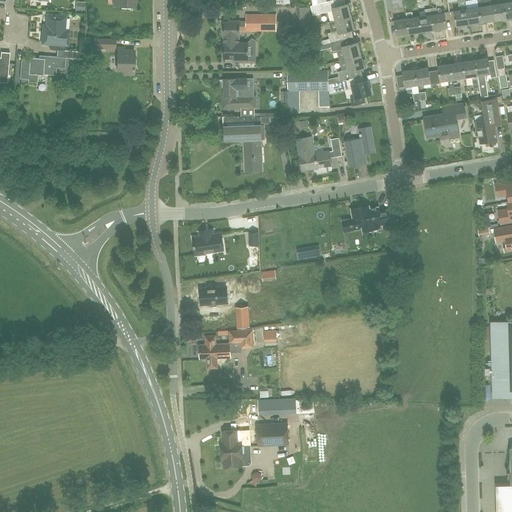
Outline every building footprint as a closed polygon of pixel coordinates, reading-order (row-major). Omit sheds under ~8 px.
[(386,0),(388,11),(405,8),(403,0),(386,0)] [(326,2),(319,4),(313,6),(310,7),(312,15),(332,10),(335,21),(351,17),(349,11),(351,11),(349,3),(334,7),(332,1),(326,2)] [(77,2),(78,12),(87,11),(87,2),(77,2)] [(492,5),(494,20),(506,18),(504,3),(492,5)] [(479,7),(482,22),(494,20),(492,5),(479,7)] [(309,27),(309,7),(299,7),(299,27),(309,27)] [(467,9),(469,25),(482,22),(479,7),(467,9)] [(430,9),(434,30),(446,28),(444,13),(437,14),(436,8),(430,9)] [(419,17),(421,32),(434,30),(430,9),(425,10),(426,16),(419,17)] [(456,27),(469,25),(467,9),(454,11),(456,27)] [(407,19),(409,34),(421,32),(419,17),(413,18),(412,12),(406,13),(407,19)] [(224,35),(224,40),(238,40),(238,37),(239,37),(240,28),(246,28),(246,31),(276,31),(276,15),(246,15),(246,21),(228,21),(228,22),(223,22),(223,35),(224,35)] [(43,43),(51,44),(50,50),(57,51),(67,52),(67,49),(65,49),(66,45),(67,33),(64,33),(65,17),(49,16),(48,27),(45,26),(43,43)] [(351,17),(335,21),(338,31),(327,34),(330,42),(342,39),(341,33),(356,29),(354,22),(352,22),(351,17)] [(407,19),(394,20),(397,36),(409,34),(407,19)] [(342,39),(330,42),(332,52),(342,49),(345,59),(361,55),(359,49),(361,49),(359,41),(344,45),(342,39)] [(95,40),(95,48),(116,49),(116,41),(95,40)] [(238,40),(224,40),(224,43),(223,43),(223,58),(238,58),(238,61),(247,61),(247,43),(238,43),(238,40)] [(134,71),(135,51),(124,51),(124,49),(118,49),(117,71),(134,71)] [(84,53),(67,52),(57,51),(57,57),(45,56),(44,59),(30,58),(30,60),(21,60),(20,79),(29,80),(29,75),(44,76),(44,75),(56,76),(57,68),(65,69),(66,58),(84,60),(84,53)] [(0,83),(8,84),(10,53),(1,53),(1,59),(0,58),(0,83)] [(328,79),(328,84),(339,81),(352,78),(351,72),(366,68),(364,60),(362,60),(361,55),(345,59),(347,70),(337,72),(338,77),(328,79)] [(498,69),(505,68),(503,56),(496,57),(498,69)] [(487,58),(474,60),(477,76),(478,76),(479,83),(478,83),(480,90),(481,90),(487,89),(485,74),(490,74),(490,77),(496,76),(493,60),(488,61),(487,58)] [(471,77),(473,91),(480,90),(478,83),(479,83),(478,76),(477,76),(474,60),(462,62),(465,78),(471,77)] [(451,64),(453,80),(465,78),(462,62),(451,64)] [(454,87),(453,80),(451,64),(438,66),(440,82),(448,80),(449,88),(448,88),(449,96),(456,95),(454,87)] [(415,69),(417,85),(430,83),(428,67),(415,69)] [(418,93),(417,85),(415,69),(403,71),(405,87),(412,86),(413,94),(418,93)] [(329,107),(329,102),(328,84),(328,79),(328,70),(288,71),(289,113),(300,113),(299,91),(318,91),(318,102),(318,107),(329,107)] [(224,97),(236,97),(235,87),(245,86),(244,78),(223,79),(224,97)] [(352,78),(339,81),(342,90),(352,87),(355,98),(350,99),(352,106),(364,103),(362,97),(371,94),(367,81),(354,84),(352,78)] [(422,108),(428,107),(427,105),(426,105),(425,100),(426,99),(425,92),(418,93),(419,100),(421,100),(422,108)] [(254,96),(236,97),(224,97),(222,97),(223,108),(255,107),(254,96)] [(500,124),(500,118),(497,99),(479,102),(482,121),(475,122),(477,131),(478,131),(480,143),(497,141),(495,125),(500,124)] [(455,119),(465,118),(462,104),(443,108),(444,115),(424,118),(428,137),(447,133),(448,137),(458,135),(455,119)] [(277,115),(260,115),(224,116),(225,125),(228,124),(228,127),(225,127),(225,140),(244,140),(245,172),(262,171),(261,139),(264,139),(264,126),(261,126),(261,124),(277,123),(277,115)] [(358,155),(374,152),(369,128),(359,129),(360,139),(345,142),(349,167),(360,165),(358,155)] [(301,171),(331,166),(329,152),(314,155),(311,137),(297,140),(300,157),(299,157),(301,171)] [(339,138),(331,140),(334,158),(342,156),(339,138)] [(507,203),(511,201),(511,181),(495,184),(497,197),(507,195),(509,202),(507,202),(507,203)] [(498,211),(500,224),(511,221),(511,201),(507,203),(508,210),(498,211)] [(364,230),(372,229),(380,227),(380,225),(383,225),(383,228),(396,229),(397,209),(379,212),(378,207),(369,209),(369,206),(361,208),(351,209),(353,219),(350,219),(351,224),(350,224),(351,226),(352,226),(352,230),(364,228),(364,230)] [(505,252),(511,250),(511,225),(494,229),(496,242),(497,242),(496,240),(502,239),(505,252)] [(480,236),(491,235),(490,228),(479,229),(480,236)] [(195,255),(222,251),(219,234),(212,235),(212,232),(198,234),(199,237),(192,238),(195,255)] [(258,233),(249,233),(249,245),(259,245),(258,233)] [(298,259),(312,257),(311,249),(297,251),(298,259)] [(235,260),(236,272),(247,272),(246,260),(235,260)] [(263,281),(276,280),(275,270),(262,272),(263,281)] [(328,271),(310,271),(311,284),(328,283),(328,271)] [(228,302),(227,286),(201,288),(202,303),(212,303),(212,305),(217,304),(217,303),(228,302)] [(249,327),(248,307),(236,308),(237,327),(249,327)] [(492,398),(511,397),(511,320),(490,321),(492,398)] [(242,353),(242,347),(253,346),(252,330),(230,332),(231,353),(242,353)] [(278,331),(265,331),(266,343),(279,342),(278,331)] [(200,345),(200,358),(207,358),(207,368),(217,368),(217,358),(220,358),(230,357),(230,344),(219,345),(215,345),(215,336),(205,336),(206,345),(200,345)] [(295,398),(257,400),(258,415),(295,413),(295,398)] [(258,446),(288,444),(287,423),(257,425),(258,446)] [(238,442),(237,431),(222,432),(223,443),(221,443),(222,460),(224,460),(224,468),(241,467),(241,459),(242,459),(241,442),(238,442)] [(510,485),(496,485),(496,511),(511,511),(511,445),(511,446),(509,468),(510,468),(510,485)] [(259,487),(264,475),(257,472),(252,484),(259,487)]
